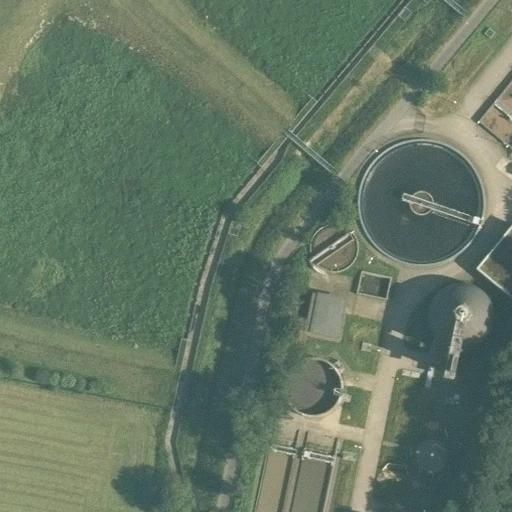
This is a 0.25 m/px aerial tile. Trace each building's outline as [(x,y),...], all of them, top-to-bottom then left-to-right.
[(494,35),(488,30),(484,36),(490,40),(494,35)] [(511,82),(485,118),(511,117),(511,82)] [(511,226),(475,272),(511,302),(511,226)] [(489,335),(494,318),(489,302),(477,290),(460,286),(443,290),(431,302),(427,319),(432,335),(444,347),(461,352),(477,347),(489,335)] [(344,303),(312,296),(304,333),(337,340),(344,303)] [(453,351),(448,350),(443,376),(453,378),(459,352),(453,351)] [(330,414),(339,403),(349,405),(351,398),(341,396),(342,391),(342,387),(341,383),(340,379),(337,374),(343,369),(337,363),(331,368),(318,362),(303,362),(290,370),(283,383),(283,398),(290,411),(302,419),(317,420),(330,414)] [(445,467),(448,459),(445,451),(439,445),(431,443),(423,445),(417,451),(415,459),(417,468),(423,473),(431,476),(440,473),(445,467)]
